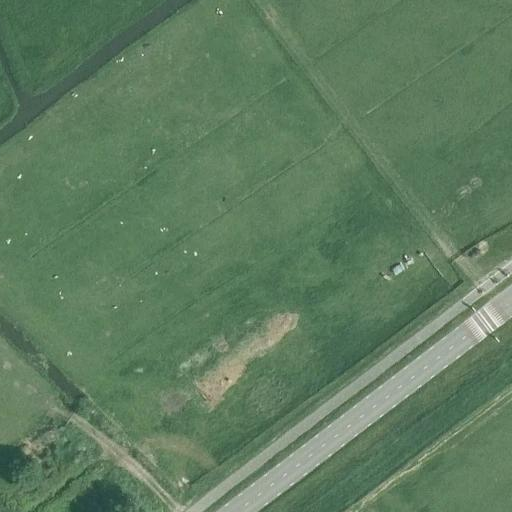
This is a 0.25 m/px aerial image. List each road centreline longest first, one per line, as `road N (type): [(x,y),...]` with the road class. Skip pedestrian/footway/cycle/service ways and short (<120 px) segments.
road 1 (track): [(258,0),(502,311)]
road 2 (secondary): [(242,511),(511,304)]
road 3 (track): [(175,511),(69,419)]
